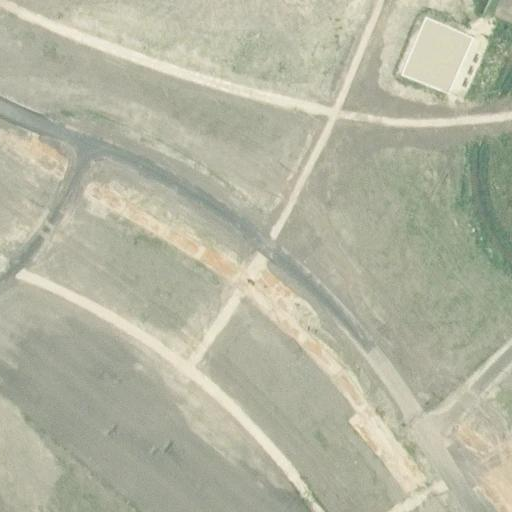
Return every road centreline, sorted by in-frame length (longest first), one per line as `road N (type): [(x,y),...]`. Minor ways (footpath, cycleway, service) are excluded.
road 1 (motorway): [(293,511),(0,266)]
road 2 (motorway): [(0,362),(178,511)]
